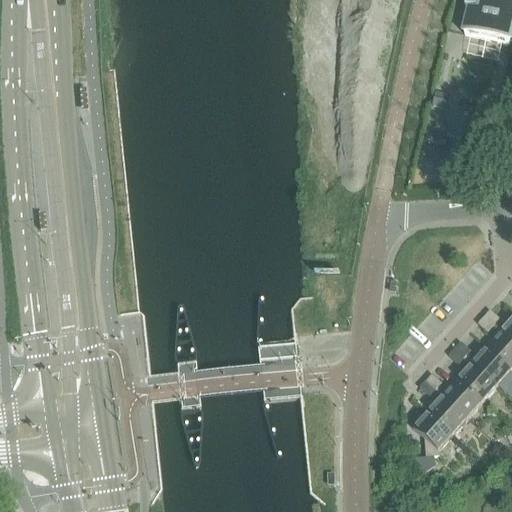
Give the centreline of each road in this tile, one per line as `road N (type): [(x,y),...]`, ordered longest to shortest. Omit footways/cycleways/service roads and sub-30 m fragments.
road 1 (secondary): [(104,416),(64,0)]
road 2 (secondary): [(16,0),(23,184),(48,411)]
road 3 (unclassified): [(357,511),(358,374),(378,220)]
road 4 (residential): [(414,378),(511,271)]
road 5 (residential): [(378,220),(499,203)]
